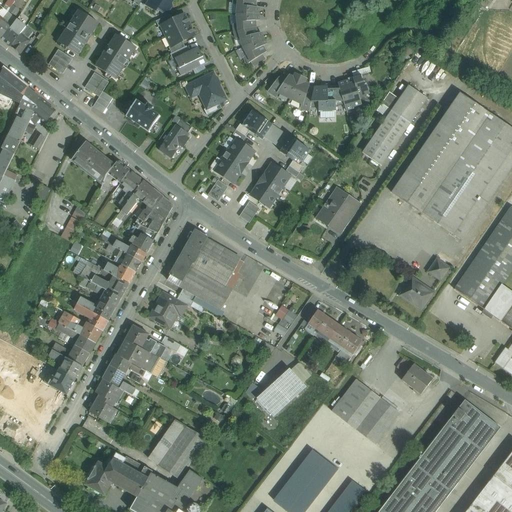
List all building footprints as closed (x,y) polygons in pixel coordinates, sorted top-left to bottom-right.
[(0,6),(3,9),(8,13),(14,2),(11,0),(8,0),(5,5),(1,2),(0,3),(0,6)] [(151,0),(147,6),(155,11),(158,7),(165,12),(166,10),(169,10),(171,6),(170,3),(172,0),(151,0)] [(256,1),(248,0),(233,0),(233,5),(237,7),(236,15),(259,15),(259,8),(255,8),(256,1)] [(79,11),(58,43),(78,56),(85,44),(86,45),(92,35),(91,35),(99,24),(79,11)] [(169,15),(156,22),(159,28),(161,26),(172,20),(169,15)] [(172,20),(161,26),(167,36),(189,25),(187,22),(188,22),(186,19),(184,15),(172,20)] [(259,15),(236,15),(237,23),(233,25),(234,32),(256,28),(255,22),(259,21),(259,15)] [(4,20),(3,19),(0,22),(0,38),(1,39),(12,26),(4,20)] [(21,23),(18,28),(22,32),(26,27),(21,23)] [(189,25),(167,36),(172,47),(182,42),(194,36),(192,32),(193,32),(191,29),(189,25)] [(12,26),(1,39),(10,47),(21,34),(12,26)] [(31,31),(26,27),(22,32),(27,36),(31,31)] [(256,28),(234,32),(236,39),(240,40),(242,47),(264,39),(262,33),(258,34),(256,28)] [(31,41),(21,34),(10,47),(20,55),(31,41)] [(116,35),(109,46),(103,56),(96,67),(116,80),(136,48),(116,35)] [(264,39),(242,47),(246,55),(243,58),(247,65),(250,63),(250,62),(250,63),(263,55),(266,53),(263,47),(267,45),(264,39)] [(182,42),(172,47),(169,48),(171,54),(185,47),(182,42)] [(175,59),(189,52),(186,47),(185,47),(171,54),(170,55),(173,60),(175,59)] [(189,52),(175,59),(179,68),(203,57),(198,48),(189,52)] [(72,59),(58,50),(48,65),(63,74),(72,59)] [(263,55),(250,63),(250,62),(250,63),(254,68),(266,60),(263,55)] [(204,56),(203,57),(179,68),(177,69),(181,76),(208,63),(204,56)] [(21,104),(28,89),(3,70),(0,75),(0,102),(9,106),(12,100),(21,104)] [(109,83),(94,73),(85,88),(99,98),(103,92),(109,83)] [(213,74),(186,87),(191,98),(199,94),(207,109),(218,103),(226,100),(213,74)] [(286,81),(278,93),(278,94),(290,99),(301,77),(295,74),(293,78),(289,76),(286,81)] [(362,76),(338,83),(339,87),(344,105),(346,111),(354,109),(353,107),(362,105),(360,99),(367,97),(366,95),(369,94),(367,86),(366,84),(365,84),(363,79),(362,76)] [(281,77),(269,91),(276,97),(278,94),(278,93),(286,81),(281,77)] [(306,80),(301,77),(290,99),(302,105),(303,105),(307,90),(309,85),(305,83),(306,80)] [(400,99),(392,111),(410,124),(427,99),(409,86),(400,99)] [(320,87),(314,87),(313,92),(311,103),(318,103),(328,102),(328,101),(327,87),(320,87)] [(336,101),(336,108),(344,105),(339,87),(327,87),(328,101),(336,101)] [(41,99),(28,89),(21,104),(15,117),(17,118),(29,124),(29,123),(41,99)] [(313,92),(307,90),(303,105),(302,105),(301,108),(309,111),(310,110),(311,103),(313,92)] [(99,98),(93,107),(103,114),(113,99),(103,92),(99,98)] [(400,99),(389,93),(381,104),(392,111),(400,99)] [(460,93),(392,193),(422,214),(490,114),(460,93)] [(56,111),(41,99),(29,123),(34,125),(36,121),(38,118),(46,124),(56,111)] [(146,103),(143,106),(137,102),(137,101),(136,101),(135,102),(136,102),(131,109),(127,116),(126,116),(126,117),(127,117),(148,132),(149,132),(150,132),(150,131),(154,125),(159,118),(160,117),(159,116),(151,111),(153,108),(146,103)] [(336,101),(328,101),(328,102),(318,103),(319,110),(319,112),(336,112),(336,108),(336,101)] [(218,103),(207,109),(204,110),(207,116),(221,109),(218,103)] [(127,106),(122,113),(126,116),(127,116),(131,109),(127,106)] [(392,111),(374,137),(393,149),(410,124),(392,111)] [(272,125),(252,112),(242,127),(262,140),(272,125)] [(511,128),(490,114),(422,214),(461,241),(511,167),(511,128)] [(29,124),(17,118),(13,126),(25,132),(29,124)] [(192,127),(180,119),(176,126),(188,134),(192,127)] [(34,125),(29,123),(29,124),(25,132),(32,135),(36,126),(34,125)] [(159,128),(154,125),(150,131),(150,132),(154,135),(159,128)] [(13,126),(2,149),(4,150),(14,155),(25,132),(13,126)] [(188,134),(176,126),(159,151),(171,159),(176,152),(174,151),(178,145),(183,148),(189,139),(187,138),(189,135),(188,134)] [(246,137),(236,130),(233,135),(243,142),(246,137)] [(38,133),(30,145),(36,149),(44,137),(38,133)] [(393,149),(374,137),(363,153),(381,166),(393,149)] [(310,151),(290,138),(280,153),(300,166),(310,151)] [(254,152),(236,140),(229,151),(228,150),(248,163),(247,163),(254,152)] [(114,166),(86,143),(72,161),(103,185),(106,176),(114,166)] [(14,155),(4,150),(0,158),(0,176),(3,178),(14,155)] [(248,163),(228,150),(221,160),(241,173),(248,163)] [(241,173),(221,160),(222,161),(215,172),(233,184),(240,173),(241,174),(241,173)] [(114,166),(106,176),(103,185),(100,190),(105,192),(111,180),(109,179),(111,176),(120,184),(130,171),(122,164),(118,161),(114,166)] [(290,177),(272,164),(265,175),(264,174),(264,175),(284,188),(283,187),(290,177)] [(299,173),(289,166),(286,171),(296,178),(299,173)] [(138,177),(130,171),(120,184),(126,188),(123,191),(127,193),(119,204),(124,208),(144,182),(138,177)] [(284,188),(264,175),(258,185),(277,198),(284,188)] [(228,188),(218,181),(215,186),(224,192),(228,188)] [(124,208),(121,212),(127,216),(137,204),(136,200),(139,199),(143,203),(154,189),(144,182),(124,208)] [(277,198),(258,185),(257,185),(258,185),(251,196),(269,208),(276,198),(277,198)] [(224,192),(215,186),(211,191),(221,197),(224,192)] [(154,189),(143,203),(147,206),(147,210),(144,211),(138,219),(143,223),(148,217),(163,197),(154,189)] [(221,197),(211,191),(208,196),(218,202),(221,197)] [(342,191),(337,199),(334,197),(328,206),(326,205),(324,206),(326,208),(318,220),(329,227),(331,224),(341,231),(360,203),(342,191)] [(163,197),(148,217),(154,221),(148,229),(149,230),(154,232),(158,234),(172,208),(171,204),(163,197)] [(259,209),(249,202),(246,207),(256,214),(259,209)] [(256,214),(246,207),(243,212),(253,219),(256,214)] [(511,207),(484,248),(511,267),(511,207)] [(87,213),(77,208),(72,217),(81,223),(87,213)] [(253,219),(243,212),(239,217),(249,224),(253,219)] [(154,221),(148,217),(143,223),(141,226),(148,229),(154,221)] [(81,224),(71,218),(66,228),(75,233),(81,224)] [(116,218),(112,224),(116,227),(120,221),(116,218)] [(141,226),(136,222),(133,226),(135,228),(130,236),(132,238),(133,237),(139,229),(141,226)] [(75,233),(66,228),(60,238),(70,243),(75,233)] [(195,232),(171,275),(182,281),(190,267),(205,241),(207,238),(195,232)] [(150,240),(141,235),(139,240),(137,239),(133,244),(133,245),(132,246),(146,254),(154,241),(150,240)] [(113,242),(107,238),(104,242),(109,245),(113,247),(116,241),(114,240),(113,242)] [(132,246),(131,246),(130,248),(116,241),(113,247),(117,249),(142,263),(146,254),(132,246)] [(205,241),(190,267),(216,282),(231,256),(205,241)] [(69,251),(77,254),(81,246),(73,242),(69,251)] [(113,247),(109,245),(107,250),(113,255),(117,249),(113,247)] [(483,248),(454,290),(485,311),(502,285),(511,270),(511,267),(484,248),(483,248)] [(142,263),(117,249),(113,255),(121,259),(123,260),(121,265),(136,273),(142,263)] [(99,268),(83,259),(78,267),(64,259),(60,266),(85,279),(90,282),(91,283),(94,277),(98,279),(100,275),(101,276),(104,271),(99,268)] [(450,268),(438,259),(429,272),(441,281),(450,268)] [(108,265),(103,262),(99,268),(104,271),(108,265)] [(136,273),(121,265),(118,270),(108,265),(104,271),(129,285),(136,273)] [(221,311),(233,291),(226,286),(225,287),(216,282),(190,267),(182,281),(179,287),(183,289),(196,297),(221,311)] [(129,285),(104,271),(101,276),(111,282),(109,285),(106,286),(105,283),(100,281),(97,286),(121,299),(129,285)] [(182,281),(171,275),(168,281),(178,287),(179,287),(182,281)] [(98,279),(94,277),(91,283),(97,286),(100,281),(98,279)] [(90,282),(85,279),(81,285),(86,288),(90,282)] [(432,293),(412,279),(401,296),(421,310),(432,293)] [(91,283),(90,282),(86,288),(94,292),(97,286),(91,283)] [(511,292),(502,285),(485,311),(511,329),(511,292)] [(121,299),(97,286),(94,292),(98,294),(100,293),(101,292),(104,294),(100,301),(115,309),(121,299)] [(196,297),(183,289),(180,295),(193,302),(196,297)] [(163,293),(149,318),(168,328),(176,314),(181,317),(186,307),(187,307),(176,301),(163,293)] [(81,298),(75,295),(72,301),(78,304),(81,298)] [(193,302),(180,295),(176,301),(187,307),(186,307),(189,308),(193,302)] [(196,297),(193,302),(222,318),(225,313),(221,311),(196,297)] [(115,309),(100,301),(97,307),(81,298),(78,304),(109,321),(115,309)] [(109,321),(78,304),(76,308),(74,310),(90,319),(87,325),(102,333),(109,321)] [(272,330),(281,336),(295,316),(281,305),(273,315),(280,320),(272,330)] [(318,311),(308,324),(319,332),(329,319),(318,311)] [(81,321),(66,313),(60,324),(65,327),(72,331),(74,332),(77,326),(81,321)] [(329,319),(319,332),(330,340),(340,326),(329,319)] [(65,327),(60,324),(57,330),(62,333),(65,327)] [(102,333),(87,325),(84,330),(77,326),(74,332),(96,344),(102,333)] [(149,335),(133,326),(125,340),(141,349),(160,359),(165,349),(151,341),(150,342),(146,340),(149,335)] [(340,326),(330,340),(341,348),(351,334),(340,326)] [(72,331),(65,327),(62,333),(69,337),(72,331)] [(74,332),(72,331),(69,337),(75,340),(76,340),(77,337),(79,339),(74,347),(89,356),(96,344),(74,332)] [(362,342),(351,334),(341,348),(353,355),(362,342)] [(181,346),(165,337),(161,343),(177,352),(181,346)] [(141,349),(125,340),(117,355),(146,372),(151,374),(160,359),(141,349)] [(64,349),(55,344),(52,350),(52,351),(60,355),(64,349)] [(89,356),(74,347),(69,356),(67,355),(69,353),(68,352),(64,349),(60,355),(83,367),(89,356)] [(511,352),(505,348),(495,363),(511,375),(511,374),(511,352)] [(60,355),(52,351),(49,357),(62,365),(59,371),(75,381),(83,367),(60,355)] [(146,372),(117,355),(114,360),(110,368),(124,376),(129,367),(131,368),(131,370),(144,377),(146,372)] [(403,360),(396,369),(406,376),(413,367),(403,360)] [(433,380),(414,365),(406,376),(402,381),(421,396),(433,380)] [(59,371),(50,367),(47,374),(49,375),(44,383),(67,396),(75,381),(59,371)] [(124,376),(110,368),(106,375),(103,380),(122,391),(133,396),(135,391),(123,384),(122,386),(119,384),(124,376)] [(306,387),(289,369),(281,376),(298,395),(306,387)] [(138,383),(141,376),(134,373),(131,380),(138,383)] [(298,395),(281,376),(272,385),(273,385),(289,403),(298,395)] [(122,391),(103,380),(96,393),(99,395),(115,404),(122,391)] [(381,400),(356,381),(331,413),(356,432),(381,400)] [(253,398),(259,389),(251,383),(245,392),(253,398)] [(273,385),(255,401),(268,415),(270,413),(273,417),(289,403),(273,385)] [(115,404),(99,395),(89,413),(109,424),(116,410),(113,408),(115,404)] [(400,415),(381,400),(356,432),(375,446),(400,415)] [(501,428),(465,401),(459,409),(453,416),(489,444),(501,428)] [(453,416),(379,511),(435,511),(489,444),(453,416)] [(175,420),(148,459),(160,467),(187,428),(187,427),(175,420)] [(187,428),(160,467),(179,480),(209,440),(187,428)] [(312,450),(273,501),(288,511),(305,511),(338,470),(312,450)] [(511,511),(511,452),(466,511),(511,511)] [(125,459),(116,454),(113,459),(122,464),(125,459)] [(153,472),(126,457),(125,459),(122,464),(148,479),(151,473),(152,474),(153,472)] [(108,468),(99,463),(86,485),(95,490),(95,492),(98,494),(99,493),(104,496),(112,483),(122,464),(113,459),(108,468)] [(152,474),(151,473),(148,479),(122,464),(112,483),(137,498),(131,508),(138,511),(180,511),(203,479),(190,471),(177,488),(152,474)] [(349,511),(365,491),(352,481),(328,511),(349,511)]
